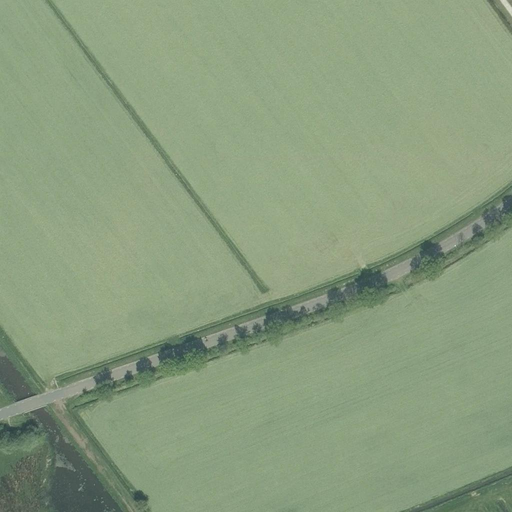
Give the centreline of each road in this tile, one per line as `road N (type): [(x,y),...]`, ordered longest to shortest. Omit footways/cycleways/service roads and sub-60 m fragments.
road 1 (tertiary): [(0,414),(375,280),(511,202)]
road 2 (track): [(136,511),(0,320)]
